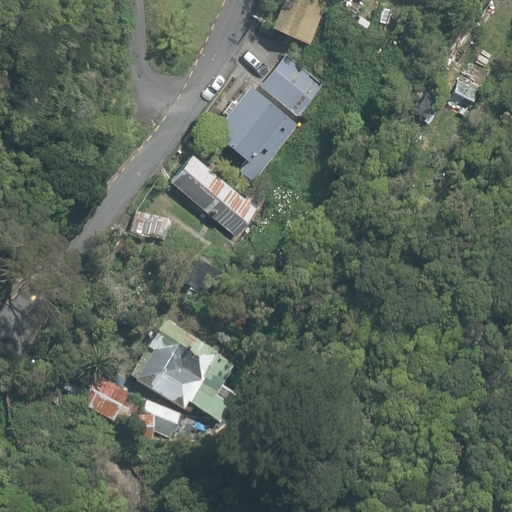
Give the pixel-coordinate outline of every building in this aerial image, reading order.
[(277,0),(267,26),(307,44),(326,0),(325,0),(277,0)] [(445,108),(461,118),(480,84),(466,76),(470,69),(487,79),(511,35),(511,0),(500,0),(449,88),(455,92),(445,108)] [(258,81),(295,115),(322,85),(284,51),(258,81)] [(241,162),(257,176),(298,125),(247,84),(209,131),(243,159),(241,162)] [(164,181),(232,237),(261,202),(246,189),(241,196),(188,152),(164,181)] [(128,238),(167,243),(170,218),(131,214),(128,238)] [(181,301),(196,310),(217,273),(197,261),(183,284),(189,287),(181,301)] [(189,409),(216,425),(226,408),(227,409),(236,395),(221,385),(232,366),(161,323),(127,378),(186,414),(189,409)] [(126,429),(130,444),(149,444),(146,433),(167,443),(180,415),(143,401),(141,406),(126,399),(128,394),(94,378),(80,407),(126,429)]
